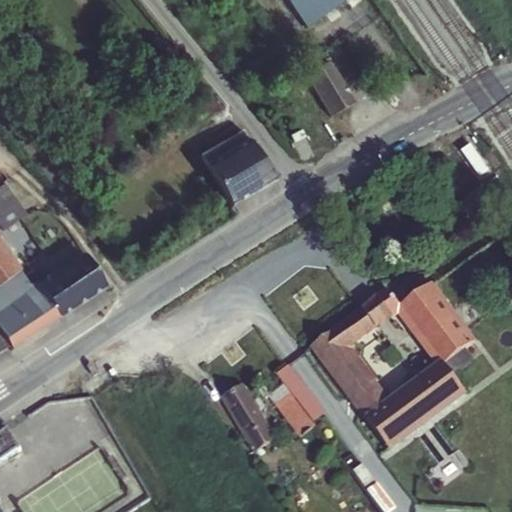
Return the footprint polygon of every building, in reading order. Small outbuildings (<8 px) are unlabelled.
[(290,0),(308,26),(346,0),(290,0)] [(347,110),(371,96),(343,50),(319,64),(347,110)] [(243,131),(199,156),(230,210),(274,185),(243,131)] [(0,223),(2,228),(28,213),(9,180),(0,185),(0,223)] [(60,320),(34,284),(31,286),(0,240),(0,354),(7,350),(11,351),(60,320)] [(34,284),(60,320),(106,291),(84,255),(34,284)] [(392,288),(314,340),(389,452),(473,396),(457,371),(477,358),(467,343),(476,337),(438,280),(402,304),(392,288)] [(277,440),(245,384),(220,399),(254,456),(277,440)] [(291,396),(281,401),(299,431),(308,426),(291,396)] [(0,435),(0,462),(24,450),(13,429),(0,435)]
